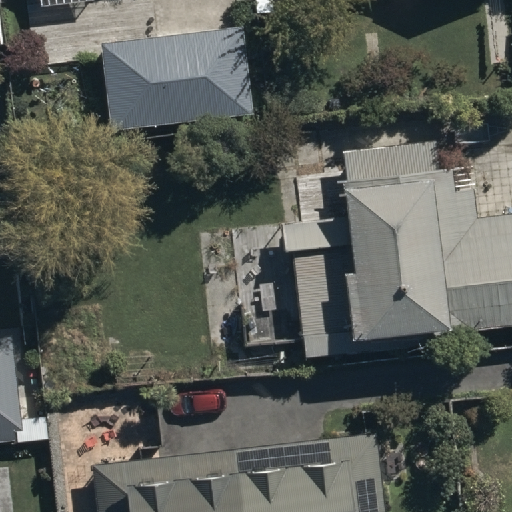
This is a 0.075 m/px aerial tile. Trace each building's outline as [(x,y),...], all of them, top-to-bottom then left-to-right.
[(36,0),(37,10),(98,4),(97,0),(36,0)] [(240,32),(98,45),(108,139),(250,124),(240,32)] [(348,360),(347,352),(511,334),(511,215),(474,220),(468,170),(438,173),(435,145),(338,156),(341,183),(337,184),(339,198),(335,198),(338,221),(279,227),(283,259),(291,258),(303,365),(348,360)] [(0,448),(19,447),(9,340),(0,340),(0,448)] [(88,473),(93,511),(379,511),(370,437),(88,473)]
